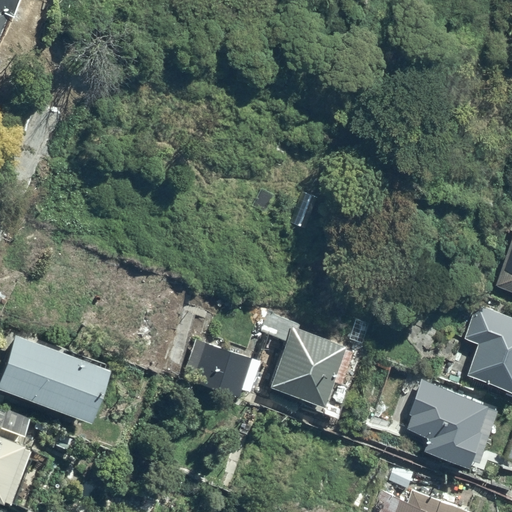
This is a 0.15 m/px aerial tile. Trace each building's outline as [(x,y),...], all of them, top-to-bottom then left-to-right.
[(511,226),(496,275),(511,280),(511,226)] [(477,333),(467,363),(511,376),(511,305),(474,295),(464,330),(477,333)] [(265,308),(259,328),(281,333),(266,378),(304,391),(302,399),(332,409),(344,375),(335,372),(338,365),(344,367),(353,340),(340,336),(340,334),(294,319),(295,316),(265,308)] [(11,328),(0,361),(0,381),(84,404),(98,352),(11,328)] [(256,352),(195,335),(192,346),(189,345),(184,360),(193,363),(190,374),(235,388),(237,382),(245,384),(256,352)] [(511,414),(511,401),(447,384),(427,440),(497,461),(511,414)] [(24,436),(18,434),(0,427),(0,489),(5,491),(24,436)] [(408,494),(379,486),(370,511),(468,511),(472,499),(412,483),(408,494)]
